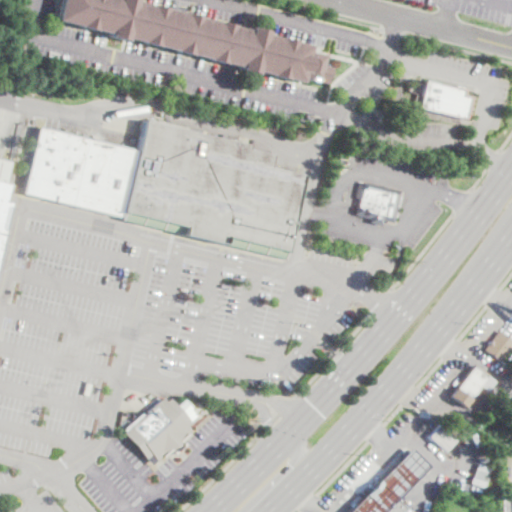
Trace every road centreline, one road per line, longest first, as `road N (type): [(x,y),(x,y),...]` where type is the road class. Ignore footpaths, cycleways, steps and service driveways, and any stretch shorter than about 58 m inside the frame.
road 1 (primary): [(266,511),(376,400),(511,233)]
road 2 (primary): [(511,155),(300,420)]
road 3 (tertiary): [(330,0),(511,47)]
